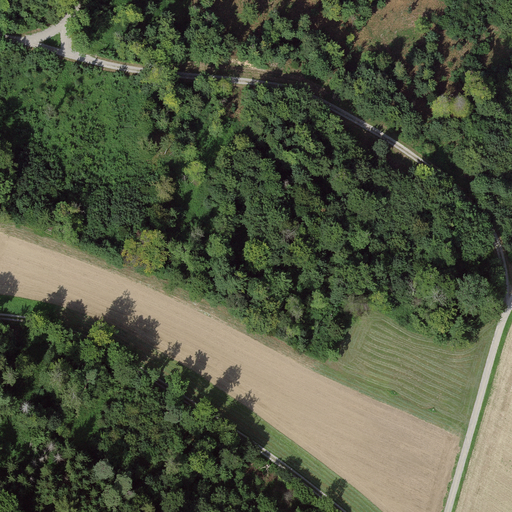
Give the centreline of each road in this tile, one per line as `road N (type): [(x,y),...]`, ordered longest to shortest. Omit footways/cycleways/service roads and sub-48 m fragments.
road 1 (track): [(504,303),(498,245),(483,217),(392,142),(322,100),(277,82),(131,70),(0,36)]
road 2 (track): [(335,511),(88,334),(0,315)]
road 3 (track): [(511,292),(447,511)]
